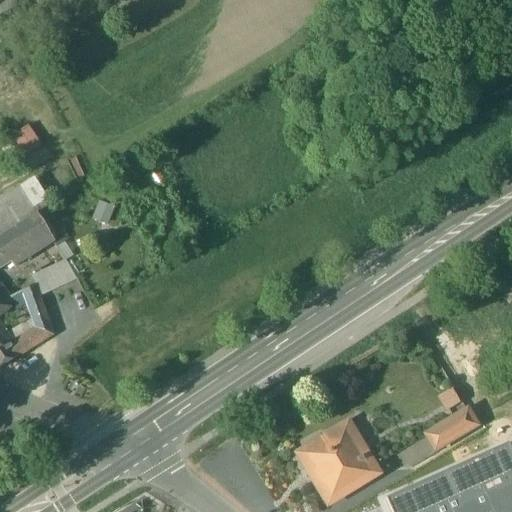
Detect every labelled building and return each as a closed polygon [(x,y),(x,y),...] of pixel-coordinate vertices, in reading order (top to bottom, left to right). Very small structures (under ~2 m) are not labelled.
[(14,0),(0,0),(0,16),(18,6),(14,0)] [(19,190),(0,202),(0,238),(35,216),(19,190)] [(35,216),(0,238),(0,269),(49,240),(50,239),(48,236),(35,216)] [(63,245),(55,232),(48,236),(50,239),(49,240),(55,250),(63,245)] [(65,262),(30,278),(33,287),(37,299),(76,281),(65,262)] [(33,287),(22,293),(29,305),(37,313),(41,311),(37,299),(33,287)] [(0,335),(0,336),(0,335),(0,310),(10,302),(0,289),(0,335)] [(46,325),(31,334),(38,344),(51,336),(46,325)] [(31,334),(8,348),(15,359),(38,344),(31,334)] [(0,336),(0,335),(0,368),(15,359),(8,348),(0,336)] [(442,412),(457,402),(448,388),(433,398),(442,412)] [(511,402),(492,414),(505,438),(511,433),(511,402)] [(466,412),(425,437),(434,452),(476,428),(466,412)] [(347,426),(297,456),(327,506),(370,480),(361,464),(362,463),(360,459),(358,460),(352,450),(359,446),(347,426)] [(384,501),(389,511),(511,511),(511,455),(508,446),(384,501)]
